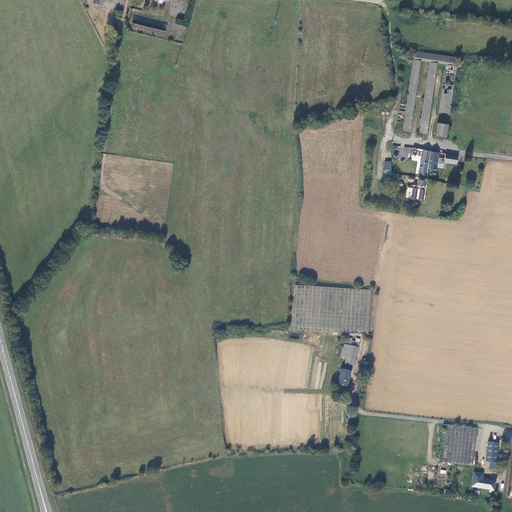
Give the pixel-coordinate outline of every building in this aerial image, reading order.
[(455,56),(415,51),(403,129),(410,131),(420,60),(430,61),(420,132),(427,133),(437,63),(446,64),(440,112),(450,113),(453,90),(454,84),(456,66),(454,65),(455,56)] [(448,124),(438,122),(436,135),(446,136),(448,124)] [(405,147),(402,158),(407,159),(411,148),(405,147)] [(430,151),(413,148),(411,161),(421,162),(418,186),(415,186),(413,199),(425,200),(427,187),(425,187),(427,175),(430,151)] [(438,152),(430,151),(427,175),(435,176),(437,163),(438,152)] [(458,155),(438,152),(437,163),(445,164),(445,162),(457,164),(458,155)] [(371,290),(294,284),(291,329),(368,335),(371,290)] [(355,339),(347,337),(346,342),(349,343),(346,357),(356,359),(359,343),(354,341),(355,339)] [(347,386),(350,371),(341,369),(338,384),(347,386)] [(480,467),(485,429),(443,424),(439,462),(480,467)] [(496,468),(498,444),(489,443),(487,461),(490,461),(490,467),(496,468)] [(495,481),(482,480),(481,488),(494,490),(495,481)]
